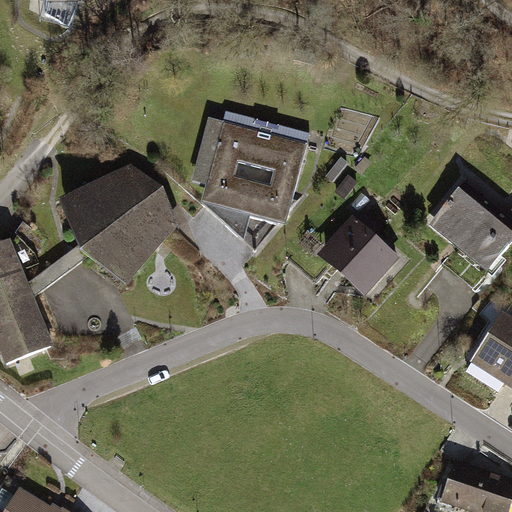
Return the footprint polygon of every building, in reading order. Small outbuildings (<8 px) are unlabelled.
[(308,132),(210,107),(194,168),(207,171),(201,194),(286,216),(308,132)] [(130,160),(57,192),(76,241),(123,277),(177,222),(161,180),(130,160)] [(466,186),(427,233),(485,279),(511,246),(511,213),(507,219),(466,186)] [(353,212),(320,247),(366,291),(400,255),(353,212)] [(13,233),(0,238),(0,349),(6,366),(57,346),(13,233)] [(511,309),(500,303),(466,358),(511,385),(511,309)] [(511,474),(459,456),(445,497),(488,511),(503,511),(511,486),(511,474)] [(21,493),(9,511),(65,511),(56,506),(52,511),(21,493)]
